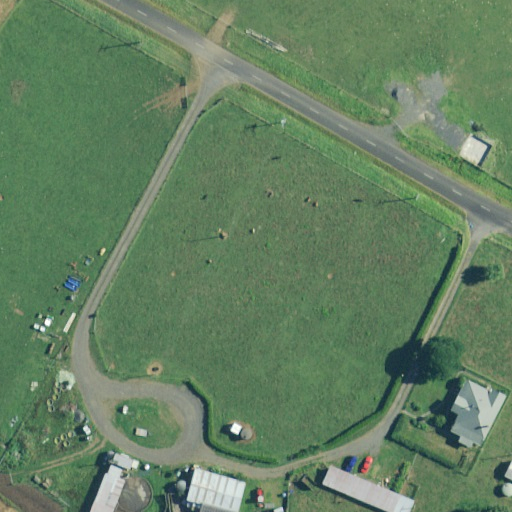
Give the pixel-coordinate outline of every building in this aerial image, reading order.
[(496,146),(472,132),(458,154),(482,169),(496,146)] [(458,414),(450,431),(458,435),(456,441),(471,447),(474,441),(484,446),(505,398),(462,379),(449,410),(458,414)] [(114,511),(128,478),(121,475),(124,468),(130,470),(135,457),(116,450),(107,473),(105,472),(89,511),(114,511)] [(511,454),(511,455),(501,474),(511,479),(511,454)] [(329,464),(321,483),(388,511),(410,511),(415,501),(329,464)] [(196,466),(187,499),(202,503),(199,511),(241,511),(250,481),(196,466)]
